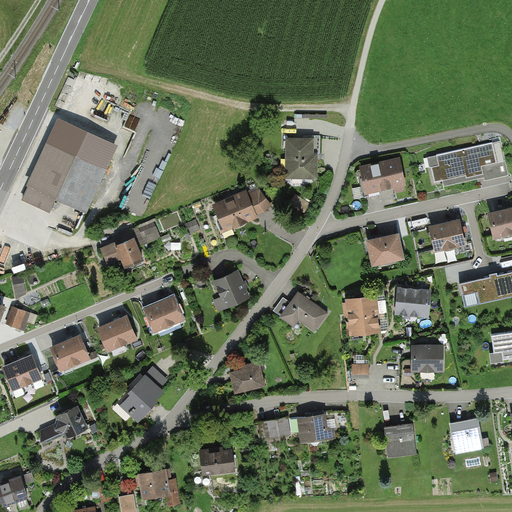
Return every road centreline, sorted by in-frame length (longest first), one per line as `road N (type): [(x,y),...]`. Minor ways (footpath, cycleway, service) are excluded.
road 1 (residential): [(170,426),(310,397),(511,392)]
road 2 (track): [(61,60),(248,106),(352,107)]
road 3 (residential): [(170,426),(319,223)]
road 4 (tertiary): [(0,191),(89,0)]
road 5 (residential): [(319,223),(340,226),(508,188)]
road 6 (residential): [(162,281),(0,348)]
road 7 (residential): [(511,134),(491,127),(347,155)]
road 8 (track): [(347,155),(352,107),(385,0)]
road 9 (residential): [(43,511),(82,473),(170,426)]
